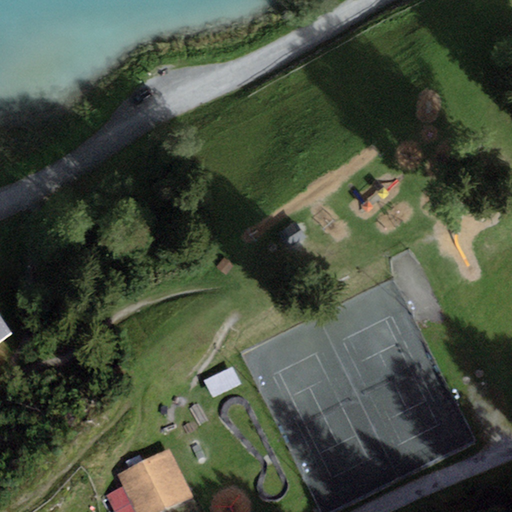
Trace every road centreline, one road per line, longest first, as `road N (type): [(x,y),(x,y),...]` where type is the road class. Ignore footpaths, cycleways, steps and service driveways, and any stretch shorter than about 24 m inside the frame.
road 1 (track): [(0,204),(381,0)]
road 2 (track): [(386,511),(511,452)]
